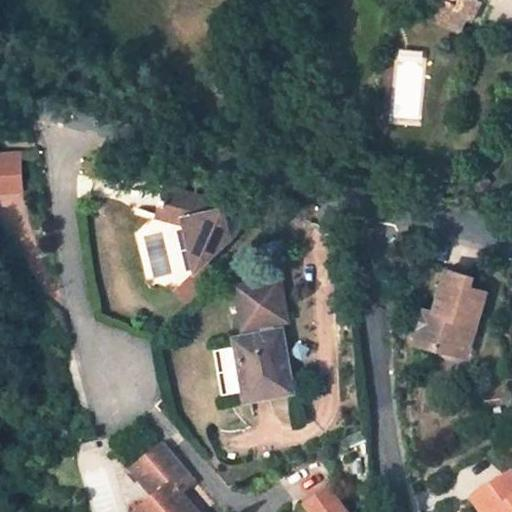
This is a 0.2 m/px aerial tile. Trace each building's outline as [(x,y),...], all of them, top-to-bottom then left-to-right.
[(428,0),(422,15),(459,33),(466,18),(472,22),(482,1),(480,0),(428,0)] [(0,192),(22,192),(20,154),(0,154),(0,192)] [(93,171),(104,161),(98,155),(91,160),(87,165),(93,171)] [(171,185),(161,216),(188,223),(199,268),(234,237),(228,208),(220,209),(218,199),(171,185)] [(428,308),(417,341),(440,347),(443,337),(470,344),(474,333),(472,325),(473,320),(478,321),(487,290),(470,285),(473,276),(450,269),(436,310),(428,308)] [(238,337),(249,397),(292,389),(283,329),(276,330),(275,320),(288,318),(283,279),(254,283),(259,324),(260,333),(238,337)] [(259,324),(254,283),(242,285),(247,326),(259,324)] [(440,347),(468,356),(470,344),(443,337),(440,347)] [(164,507),(159,511),(149,507),(143,511),(197,511),(183,496),(198,483),(166,446),(135,473),(158,500),(164,507)] [(511,511),(511,474),(475,500),(483,511),(502,511),(505,510),(506,511),(511,511)] [(347,511),(331,489),(309,505),(313,511),(347,511)] [(149,507),(159,511),(164,507),(158,500),(149,507)]
